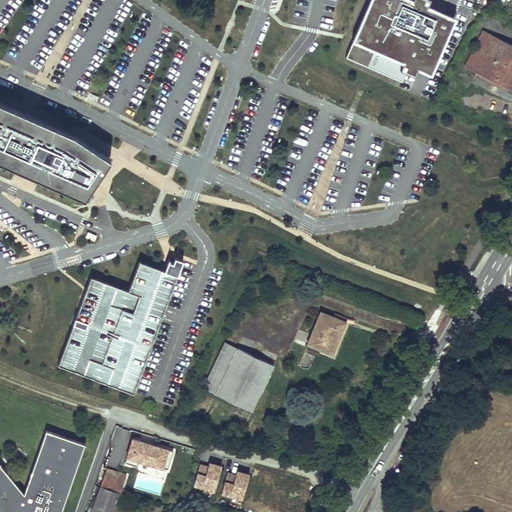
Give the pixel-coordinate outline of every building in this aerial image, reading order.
[(369,0),(346,57),(402,81),(406,72),(415,75),(418,68),(403,61),(420,20),(430,25),(437,10),(427,6),(429,0),(369,0)] [(403,61),(418,68),(432,74),(456,18),(437,10),(430,25),(420,20),(403,61)] [(511,46),(482,31),(464,67),(511,90),(511,46)] [(25,113),(0,101),(0,160),(21,170),(79,195),(106,155),(74,134),(25,113)] [(84,198),(110,158),(106,155),(79,195),(84,198)] [(97,236),(88,233),(86,238),(94,241),(97,236)] [(175,257),(173,262),(168,260),(165,270),(139,261),(128,290),(91,276),(58,365),(134,393),(183,260),(175,257)] [(344,319),(319,309),(307,343),(332,352),(344,319)] [(274,364),(225,343),(205,391),(254,411),(274,364)] [(60,511),(85,444),(46,430),(23,492),(0,464),(0,511),(60,511)] [(130,442),(124,461),(162,472),(167,453),(130,442)] [(198,465),(191,487),(242,503),(249,481),(198,465)] [(108,472),(91,511),(113,511),(127,480),(108,472)]
